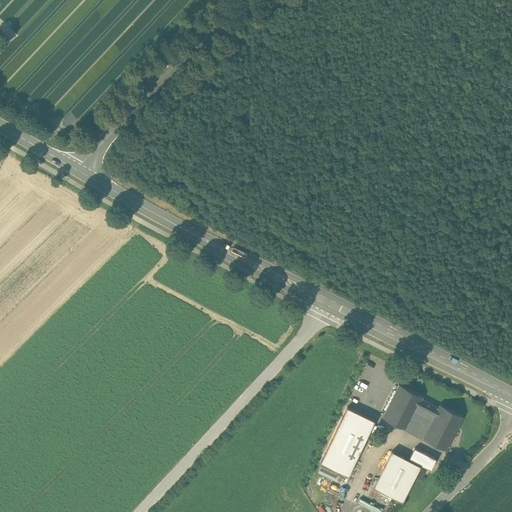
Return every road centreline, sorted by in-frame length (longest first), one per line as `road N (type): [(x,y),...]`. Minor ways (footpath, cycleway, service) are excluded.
road 1 (secondary): [(511,395),(73,167)]
road 2 (tertiary): [(73,167),(242,0)]
